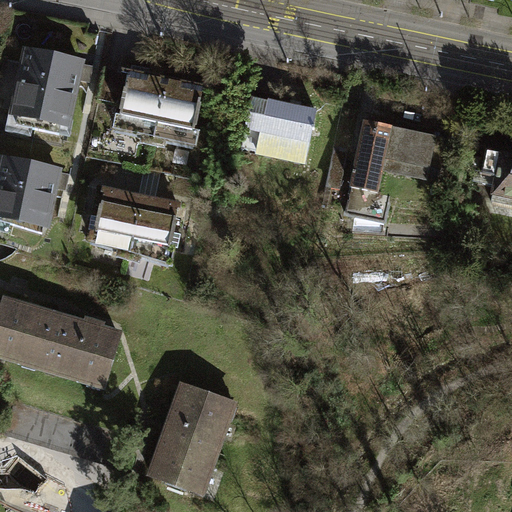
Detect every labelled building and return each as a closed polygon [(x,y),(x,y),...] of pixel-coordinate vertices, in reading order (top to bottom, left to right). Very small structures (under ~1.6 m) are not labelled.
[(79,62),(26,51),(14,109),(19,110),(16,126),(58,134),(61,119),(67,121),(79,62)] [(99,102),(121,106),(128,72),(107,68),(99,102)] [(203,89),(128,72),(121,106),(115,130),(190,147),(203,89)] [(251,96),(239,149),(303,163),(315,111),(251,96)] [(362,123),(351,187),(377,193),(382,170),(384,159),(429,168),(435,138),(362,123)] [(445,140),(435,138),(429,168),(439,170),(445,140)] [(504,150),(486,146),(481,175),(497,178),(493,202),(511,205),(511,154),(503,153),(504,150)] [(427,179),(429,168),(384,159),(382,170),(427,179)] [(56,169),(1,160),(0,167),(0,223),(41,234),(44,221),(47,221),(56,169)] [(344,165),(332,162),(327,183),(339,186),(344,165)] [(143,168),(137,198),(154,201),(160,171),(143,168)] [(390,196),(377,193),(351,187),(344,214),(384,223),(390,196)] [(178,205),(154,201),(137,198),(104,192),(99,215),(90,213),(87,227),(97,229),(94,242),(165,264),(168,246),(176,248),(179,235),(172,233),(178,205)] [(2,302),(0,307),(0,355),(101,386),(117,336),(100,331),(102,325),(86,320),(83,327),(2,302)] [(181,388),(152,477),(199,492),(228,403),(181,388)]
